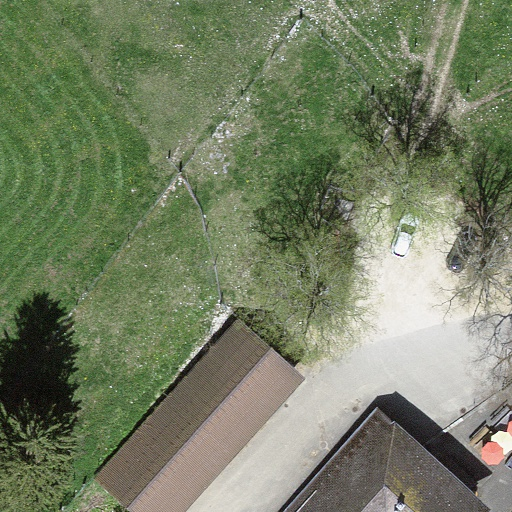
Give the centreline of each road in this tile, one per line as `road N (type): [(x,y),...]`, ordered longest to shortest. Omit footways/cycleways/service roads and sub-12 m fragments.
road 1 (track): [(218,511),(368,350)]
road 2 (track): [(368,350),(488,337),(511,325)]
